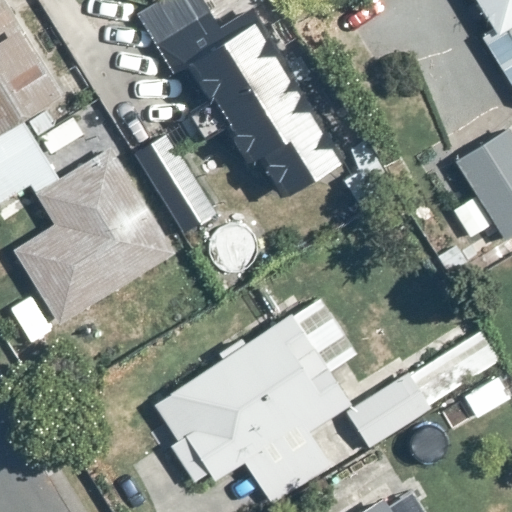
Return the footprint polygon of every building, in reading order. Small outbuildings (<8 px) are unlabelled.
[(88,127),(69,94),(11,0),(0,0),(0,206),(61,170),(49,150),(88,127)] [(351,159),(253,0),(217,0),(206,7),(201,0),(162,0),(141,13),(181,77),(197,68),(267,182),(277,176),(290,197),(351,159)] [(280,0),(295,21),(325,0),(280,0)] [(511,0),(478,0),(495,28),(483,35),(511,84),(511,0)] [(215,212),(161,124),(129,144),(183,232),(215,212)] [(456,161),(473,187),(449,203),(472,238),(496,223),(507,240),(511,236),(511,140),(505,129),(456,161)] [(175,252),(109,147),(38,191),(58,224),(17,249),(62,322),(175,252)] [(376,153),(339,178),(365,216),(402,191),(376,153)] [(358,351),(322,295),(156,401),(176,432),(169,436),(202,488),(247,459),(274,501),(331,464),(309,430),(345,406),(370,444),(393,429),(431,405),(402,358),(357,387),(342,362),(358,351)] [(129,298),(86,322),(102,351),(145,327),(129,298)] [(402,511),(390,492),(358,511),(402,511)]
